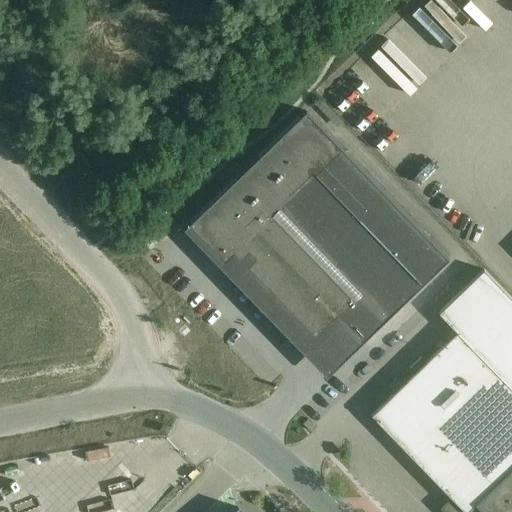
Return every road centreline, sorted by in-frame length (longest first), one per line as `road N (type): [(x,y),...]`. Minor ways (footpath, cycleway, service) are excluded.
road 1 (unclassified): [(141,396),(128,305),(0,164)]
road 2 (unclassified): [(141,396),(217,419),(323,503)]
road 3 (unknown): [(511,250),(477,185),(487,147),(511,119)]
road 4 (unclassified): [(0,421),(141,396)]
